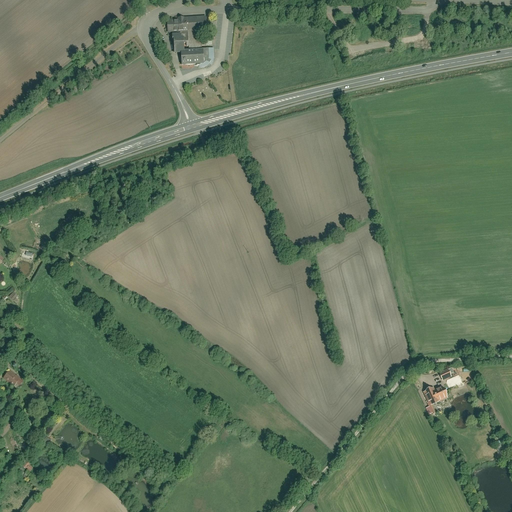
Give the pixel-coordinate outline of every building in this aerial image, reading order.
[(201,28),(208,27),(206,15),(166,19),(168,36),(172,36),(174,54),(181,53),(182,66),(205,63),(203,44),(201,28)] [(16,293),(11,289),(7,294),(12,298),(16,293)] [(436,374),(440,382),(449,377),(445,370),(436,374)] [(20,385),(23,382),(11,372),(5,379),(13,386),(17,383),(20,385)] [(435,405),(446,400),(441,387),(428,392),(426,389),(418,392),(430,418),(439,413),(435,405)]
